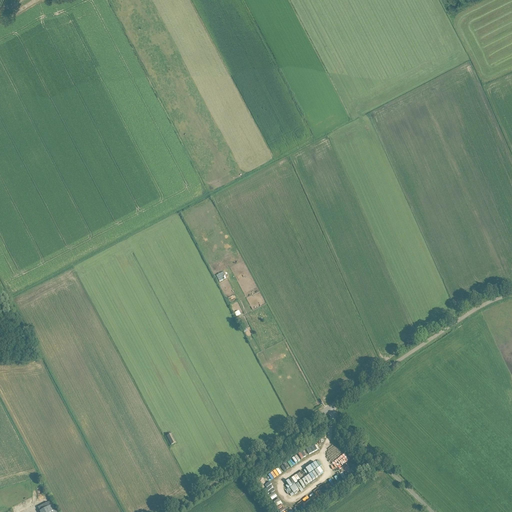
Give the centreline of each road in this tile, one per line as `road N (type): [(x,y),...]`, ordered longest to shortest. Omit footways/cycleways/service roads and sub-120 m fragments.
road 1 (unclassified): [(328,407),(468,313),(511,293)]
road 2 (unclassified): [(171,511),(328,407)]
road 3 (unclassified): [(430,511),(328,407)]
